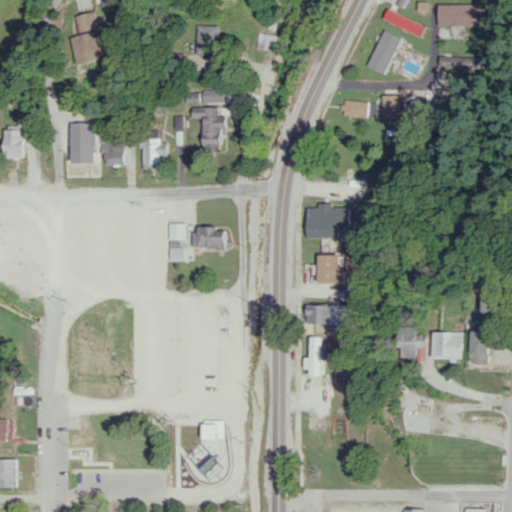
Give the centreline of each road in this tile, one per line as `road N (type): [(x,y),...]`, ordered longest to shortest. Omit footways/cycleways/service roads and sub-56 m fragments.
road 1 (secondary): [(279,511),(285,184),(304,112),(355,0)]
road 2 (residential): [(52,511),(54,191)]
road 3 (residential): [(52,496),(209,494),(238,465),(238,392)]
road 4 (residential): [(511,492),(279,490)]
road 5 (residential): [(58,291),(224,289),(242,276)]
